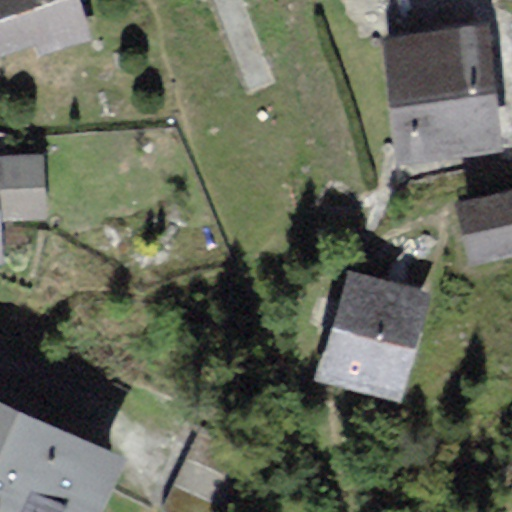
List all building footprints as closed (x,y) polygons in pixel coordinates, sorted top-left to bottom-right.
[(80,0),(0,0),(0,63),(92,35),(80,0)] [(500,137),(480,25),(387,41),(406,153),(500,137)] [(38,155),(26,155),(0,156),(0,258),(2,259),(1,221),(40,220),(38,155)] [(511,252),(511,193),(459,205),(471,261),(511,252)] [(432,293),(350,272),(324,377),(407,397),(432,293)] [(0,511),(94,511),(123,448),(0,393),(0,511)] [(227,511),(253,454),(202,432),(170,505),(185,511),(227,511)]
